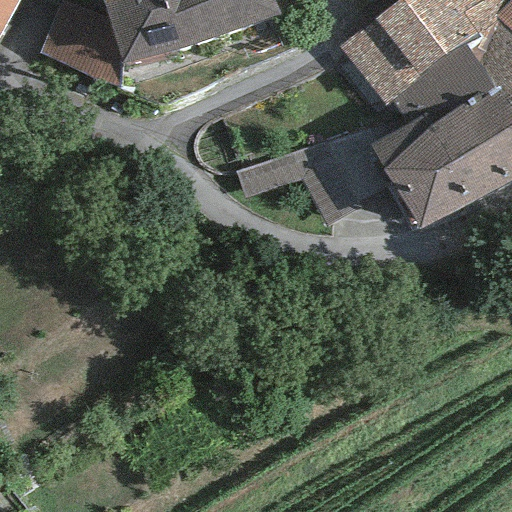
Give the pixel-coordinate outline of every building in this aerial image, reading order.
[(0,0),(0,44),(21,0),(0,0)] [(271,0),(101,0),(107,20),(122,65),(176,50),(278,14),(271,0)] [(402,0),(336,47),(386,108),(392,101),(446,53),(467,40),(511,113),(511,34),(493,16),(495,18),(511,0),(402,0)] [(511,0),(495,18),(511,34),(511,0)] [(107,20),(59,2),(37,54),(115,86),(122,65),(107,20)] [(405,126),(368,147),(415,231),(511,179),(511,113),(467,40),(446,53),(392,101),(405,126)]
